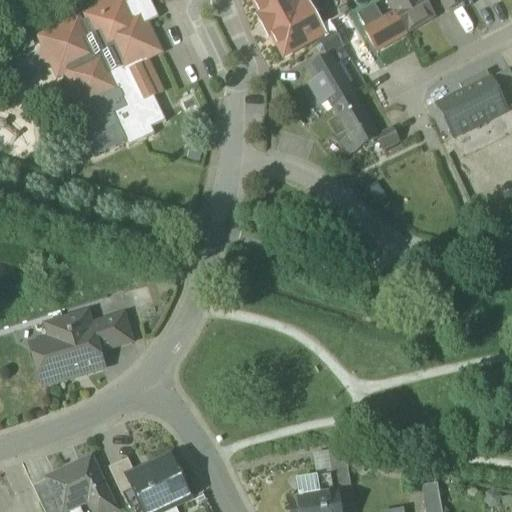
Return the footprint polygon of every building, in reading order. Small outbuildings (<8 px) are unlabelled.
[(140,18),(132,0),(95,17),(98,26),(88,30),(84,21),(40,40),(59,86),(70,81),(86,117),(129,98),(121,80),(128,77),(145,114),(174,101),(159,67),(173,60),(153,13),(140,18)] [(298,10),(292,0),(252,0),(284,57),(323,36),(306,5),(298,10)] [(392,8),(411,39),(437,24),(423,0),(394,0),(389,3),(392,8)] [(440,0),(450,17),(467,7),(462,0),(440,0)] [(379,9),(359,21),(380,57),(411,39),(392,8),(382,14),(379,9)] [(339,39),(325,47),(334,61),(365,42),(350,18),(333,29),(339,39)] [(340,64),(316,77),(322,88),(312,93),(317,102),(328,97),(338,117),(361,104),(340,64)] [(499,99),(486,74),(459,87),(463,96),(438,108),(454,139),(506,113),(499,100),(499,102),(499,99)] [(385,147),(361,104),(338,117),(341,123),(331,129),(351,165),(385,147)] [(97,315),(52,327),(57,344),(39,349),(50,390),(114,373),(110,358),(142,350),(134,318),(100,327),(97,315)] [(179,455),(139,472),(135,462),(113,473),(125,500),(134,496),(140,511),(189,511),(202,507),(179,455)] [(349,455),(332,457),(337,490),(354,487),(349,455)] [(121,511),(99,460),(54,480),(56,487),(67,511),(86,511),(96,508),(98,511),(121,511)] [(67,511),(56,487),(40,494),(47,511),(67,511)] [(446,511),(443,487),(425,490),(427,511),(446,511)] [(304,503),(291,505),(292,511),(348,511),(346,496),(340,497),(339,490),(303,496),(304,503)]
